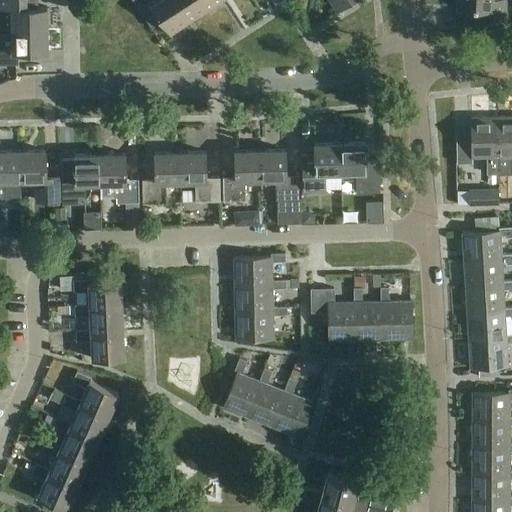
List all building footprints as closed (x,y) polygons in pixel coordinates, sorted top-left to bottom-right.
[(0,0),(0,31),(11,31),(47,30),(46,7),(37,7),(17,8),(16,0),(0,0)] [(170,34),(188,22),(173,0),(149,0),(143,4),(142,5),(141,3),(141,2),(140,0),(133,0),(140,11),(151,28),(161,21),(170,34)] [(173,0),(188,22),(206,11),(199,0),(173,0)] [(199,0),(206,11),(222,0),(199,0)] [(330,0),(338,13),(358,0),(330,0)] [(457,0),(457,8),(480,9),(480,20),(505,21),(505,0),(457,0)] [(0,31),(0,65),(19,65),(18,53),(48,52),(47,30),(11,31),(0,31)] [(472,156),(486,156),(486,174),(500,173),(499,116),(471,117),(472,156)] [(511,116),(499,116),(500,173),(511,173),(511,155),(511,116)] [(340,143),(341,168),(356,167),(357,192),(381,191),(380,160),(367,161),(366,142),(340,143)] [(341,175),(340,143),(315,144),(315,148),(303,148),(304,193),(327,193),(326,175),(341,175)] [(286,149),(261,150),(261,179),(276,178),(277,199),(300,199),(299,175),(286,175),(286,149)] [(46,150),(21,151),(22,180),(35,179),(35,200),(37,200),(48,199),(58,199),(59,199),(58,175),(47,175),(46,150)] [(261,179),(261,150),(235,151),(236,176),(223,176),(224,200),(247,200),(246,179),(261,179)] [(0,200),(5,201),(4,197),(4,180),(6,180),(19,180),(22,180),(21,151),(0,151),(0,200)] [(206,151),(180,152),(181,180),(197,180),(197,201),(220,200),(220,178),(207,178),(206,151)] [(181,180),(180,152),(155,152),(156,178),(143,178),(143,202),(166,201),(166,181),(181,180)] [(100,154),(100,184),(101,184),(115,185),(115,196),(117,196),(117,202),(124,202),(138,202),(138,178),(126,179),(126,153),(100,154)] [(86,203),(86,184),(94,184),(100,184),(100,154),(74,154),(74,159),(62,159),(62,203),(76,203),(86,203)] [(482,205),(498,204),(497,188),(482,188),(482,205)] [(332,225),(351,224),(350,204),(331,205),(332,225)] [(65,207),(54,207),(54,219),(65,219),(65,207)] [(463,232),(465,259),(502,257),(502,254),(501,236),(504,236),(504,238),(511,237),(511,226),(500,227),(500,230),(463,232)] [(234,257),(235,284),(272,283),(272,280),(271,261),(285,261),(285,252),(270,253),(270,256),(234,257)] [(465,259),(466,286),(503,284),(503,280),(502,262),(505,262),(505,264),(511,264),(511,252),(502,254),(502,257),(465,259)] [(89,289),(90,304),(90,308),(122,306),(121,281),(91,282),(90,278),(73,279),(73,275),(59,276),(60,291),(89,289)] [(365,276),(355,276),(355,286),(365,286),(365,276)] [(290,287),(298,287),(298,279),(290,279),(290,287)] [(466,286),(468,313),(505,311),(504,307),(503,289),(507,289),(507,291),(511,290),(511,279),(503,280),(503,284),(466,286)] [(235,284),(236,311),(273,310),(273,306),(273,288),(285,288),(285,280),(272,280),(272,283),(235,284)] [(197,285),(183,285),(182,304),(196,305),(197,285)] [(381,287),(381,301),(384,301),(385,338),(413,338),(412,300),(389,301),(389,287),(381,287)] [(329,311),(329,323),(329,339),(357,339),(356,301),(355,301),(335,302),(334,288),(311,288),(311,312),(329,311)] [(354,288),(355,301),(356,301),(357,339),(385,338),(384,301),(381,301),(362,301),(362,288),(354,288)] [(90,315),(91,329),(91,333),(123,332),(122,306),(90,308),(90,304),(75,304),(76,316),(90,315)] [(73,306),(64,306),(64,314),(73,314),(73,306)] [(273,315),(287,314),(286,306),(273,306),(273,310),(236,311),(236,338),(274,337),(273,315)] [(468,313),(469,340),(506,338),(506,334),(505,316),(508,316),(508,318),(511,317),(511,307),(504,307),(505,311),(468,313)] [(91,333),(91,329),(76,330),(77,341),(91,340),(92,359),(124,357),(123,332),(91,333)] [(508,365),(506,343),(510,342),(510,345),(511,344),(511,333),(506,334),(506,338),(469,340),(471,367),(508,365)] [(224,406),(249,416),(263,381),(259,380),(242,373),(247,360),(240,357),(234,372),(237,373),(224,406)] [(249,416),(274,426),(288,392),(284,390),(267,383),(272,370),(264,367),(259,380),(263,381),(249,416)] [(86,387),(80,400),(79,403),(109,416),(119,393),(90,380),(92,377),(77,371),(73,381),(86,387)] [(288,392),(274,426),(299,436),(313,402),(291,393),(297,380),(290,377),(284,390),(288,392)] [(75,410),(70,423),(68,426),(98,439),(109,416),(79,403),(80,400),(67,394),(67,395),(54,389),(49,398),(62,405),(75,410)] [(472,392),(472,419),(510,419),(510,425),(511,424),(511,415),(510,416),(510,398),(511,398),(511,389),(510,389),(510,392),(472,392)] [(65,433),(60,446),(58,449),(88,463),(98,439),(68,426),(70,423),(56,417),(52,427),(65,433)] [(472,419),(472,446),(510,446),(510,452),(511,451),(511,442),(510,443),(510,425),(510,419),(472,419)] [(55,456),(49,469),(48,473),(78,486),(88,463),(58,449),(60,446),(46,440),(42,450),(55,456)] [(472,446),(472,473),(510,473),(510,478),(511,478),(511,469),(510,469),(510,452),(510,446),(472,446)] [(48,473),(49,469),(36,463),(31,473),(45,479),(37,496),(67,509),(78,486),(48,473)] [(343,470),(341,477),(359,482),(361,475),(343,470)] [(328,473),(321,498),(352,506),(351,510),(359,511),(365,511),(368,503),(354,499),(359,482),(341,477),(328,473)] [(472,473),(472,500),(510,500),(510,505),(511,505),(511,495),(510,496),(510,478),(510,473),(472,473)] [(321,498),(317,511),(350,511),(351,510),(352,506),(321,498)] [(510,500),(472,500),(472,511),(509,511),(510,505),(510,500)]
